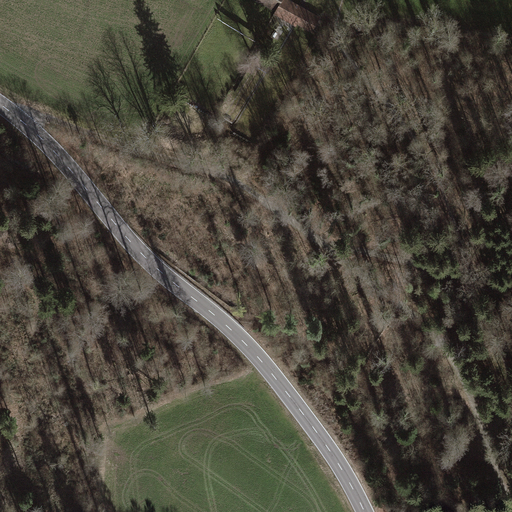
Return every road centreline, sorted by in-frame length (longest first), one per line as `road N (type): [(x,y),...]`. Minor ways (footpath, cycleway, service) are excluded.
road 1 (tertiary): [(21,119),(146,258),(247,345),(314,429),(364,511)]
road 2 (track): [(229,181),(378,282),(447,351),(511,500)]
road 3 (track): [(342,0),(341,48),(435,168),(470,276),(511,368)]
road 4 (unclassified): [(21,119),(43,117),(229,181)]
road 5 (track): [(324,243),(511,285)]
